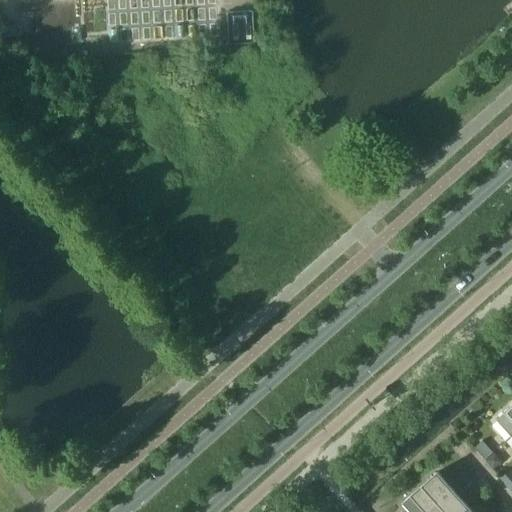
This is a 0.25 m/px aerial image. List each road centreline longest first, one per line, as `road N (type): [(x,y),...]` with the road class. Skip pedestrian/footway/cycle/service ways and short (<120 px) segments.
road 1 (secondary): [(511,165),(123,511)]
road 2 (secondary): [(207,511),(511,242)]
